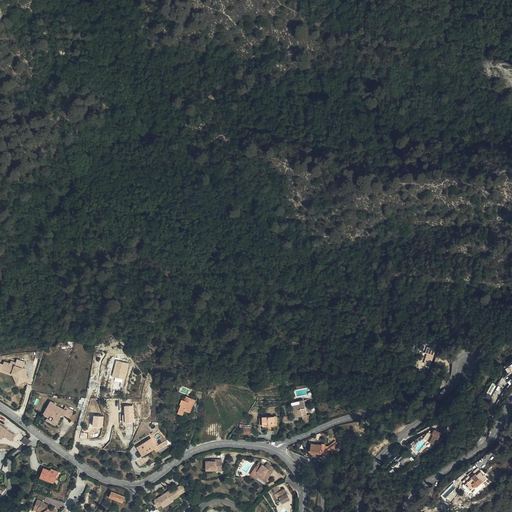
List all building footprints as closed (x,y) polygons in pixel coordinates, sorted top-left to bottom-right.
[(434,354),(436,349),(429,347),(427,353),(428,353),(425,362),(433,364),(435,355),(434,354)] [(26,368),(24,367),(26,361),(18,358),(17,361),(12,360),(11,362),(5,360),(4,363),(0,362),(0,370),(13,375),(18,385),(30,380),(26,372),(28,372),(26,368)] [(117,359),(113,375),(126,379),(130,363),(117,359)] [(490,398),(497,384),(492,381),(486,396),(490,398)] [(307,415),(304,399),(292,402),(295,417),(303,416),(304,419),(305,419),(305,421),(312,420),(311,414),(307,415)] [(52,412),(56,403),(51,401),(44,413),(50,417),(50,415),(52,412)] [(177,404),(172,404),(172,407),(169,407),(169,413),(170,413),(170,422),(176,422),(176,425),(183,425),(182,408),(183,407),(183,402),(177,402),(177,404)] [(57,404),(56,403),(52,412),(50,415),(54,417),(52,421),(57,424),(62,416),(63,414),(71,418),(74,412),(66,407),(64,409),(57,405),(57,404)] [(135,421),(134,404),(125,405),(126,414),(123,414),(124,421),(135,421)] [(95,415),(94,425),(103,426),(104,416),(95,415)] [(278,426),(277,415),(262,415),(263,426),(278,426)] [(0,436),(3,439),(5,436),(12,440),(16,435),(9,430),(9,429),(1,424),(0,426),(0,436)] [(433,446),(434,445),(442,432),(439,430),(438,431),(435,429),(432,434),(434,435),(429,443),(433,446)] [(414,448),(418,444),(413,439),(409,443),(414,448)] [(154,452),(148,443),(135,453),(140,461),(154,452)] [(166,448),(163,445),(154,452),(156,455),(166,448)] [(334,445),(327,450),(326,456),(328,458),(338,451),(334,445)] [(326,456),(327,450),(324,450),(324,448),(321,448),(321,449),(316,449),(316,451),(311,451),(311,455),(320,456),(320,458),(323,459),(326,455),(326,456)] [(216,460),(206,461),(206,469),(216,469),(216,470),(223,470),(222,459),(216,459),(216,460)] [(399,463),(402,468),(409,463),(406,459),(399,463)] [(259,462),(255,468),(258,470),(256,474),(259,476),(262,478),(263,476),(267,479),(270,475),(269,474),(272,471),(273,471),(276,468),(268,462),(266,466),(259,462)] [(51,470),(44,467),(40,477),(55,483),(60,471),(52,468),(51,470)] [(464,488),(469,494),(474,490),(476,491),(482,486),(486,482),(477,471),(461,484),(464,488)] [(126,495),(113,490),(110,495),(123,500),(126,495)] [(281,497),(278,491),(270,495),(273,501),(275,500),(278,505),(279,504),(282,510),(290,506),(285,495),(281,497)] [(179,502),(175,495),(170,498),(169,497),(154,507),(156,511),(161,511),(162,511),(167,511),(172,509),(171,508),(179,502)] [(50,510),(47,506),(44,505),(45,503),(44,503),(44,501),(38,498),(33,509),(38,511),(37,511),(38,511),(54,511),(57,511),(54,507),(50,510)]
